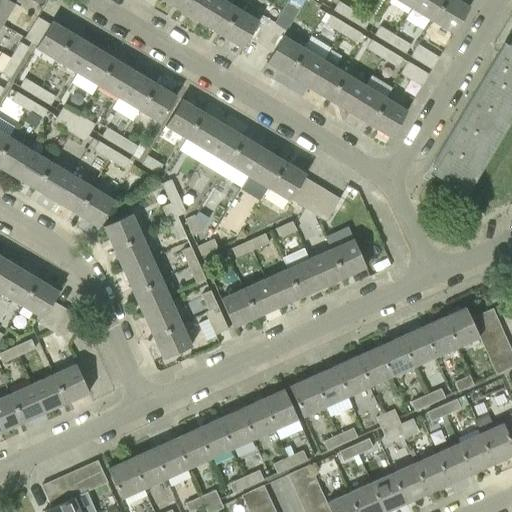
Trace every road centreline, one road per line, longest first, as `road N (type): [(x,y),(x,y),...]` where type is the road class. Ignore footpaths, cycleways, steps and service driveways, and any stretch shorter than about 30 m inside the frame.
road 1 (residential): [(394,177),(105,0)]
road 2 (residential): [(150,406),(440,274)]
road 3 (residential): [(150,406),(74,254),(0,206)]
road 4 (residential): [(394,177),(501,0)]
road 5 (residential): [(0,477),(150,406)]
